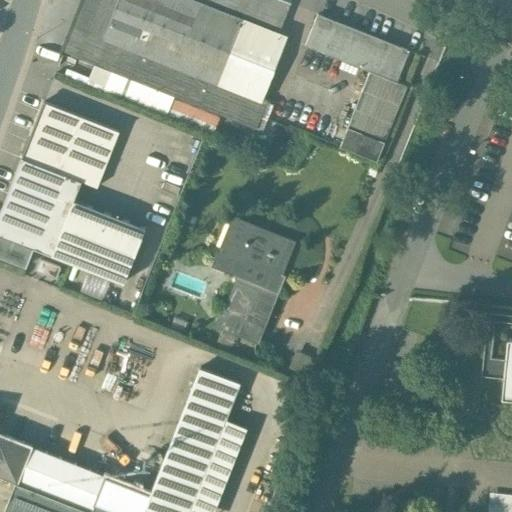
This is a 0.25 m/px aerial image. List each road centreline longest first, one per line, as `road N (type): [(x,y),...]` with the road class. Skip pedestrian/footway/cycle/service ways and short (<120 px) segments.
road 1 (unclassified): [(422,253),(474,93),(476,59),(450,34),(377,0)]
road 2 (unknown): [(11,71),(126,125),(132,139),(118,202)]
